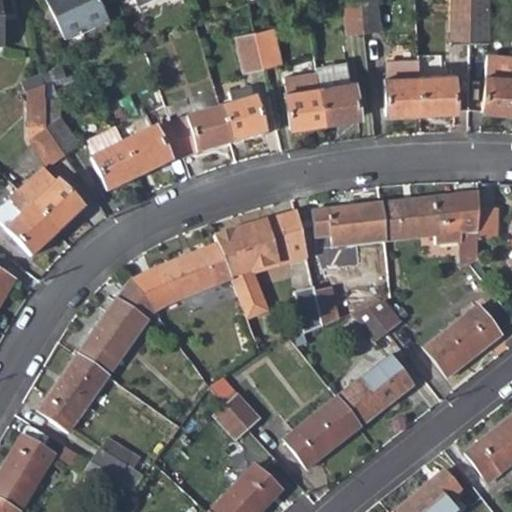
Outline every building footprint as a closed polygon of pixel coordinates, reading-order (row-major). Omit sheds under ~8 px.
[(43,0),(64,40),(108,20),(97,0),(43,0)] [(357,0),(358,1),(361,33),(379,32),(375,0),(357,0)] [(448,0),(448,45),(468,45),(467,0),(448,0)] [(487,45),(487,0),(467,0),(468,45),(487,45)] [(258,1),(246,6),(260,70),(280,65),(272,28),(265,30),(258,1)] [(343,35),(361,33),(358,1),(339,3),(343,35)] [(241,74),(260,70),(246,6),(245,4),(229,11),(235,37),(232,38),(241,74)] [(429,56),(417,58),(416,60),(419,116),(453,114),(452,74),(436,75),(436,63),(429,63),(429,56)] [(382,117),(419,116),(416,60),(383,62),(384,78),(380,78),(382,117)] [(84,63),(73,67),(76,74),(87,70),(84,63)] [(344,63),(315,69),(315,70),(317,87),(324,125),(358,119),(352,81),(347,82),(344,63)] [(281,76),(283,93),(317,87),(315,70),(281,76)] [(479,113),(511,116),(511,76),(482,74),(479,113)] [(19,83),(24,96),(43,88),(40,76),(19,83)] [(288,131),(324,125),(317,87),(283,93),(281,93),(288,131)] [(229,106),(218,109),(229,146),(263,136),(253,99),(249,100),(246,89),(227,96),(229,106)] [(25,102),(25,125),(44,125),(43,103),(25,102)] [(58,104),(43,103),(44,125),(44,132),(63,160),(78,149),(60,122),(58,104)] [(182,121),(169,124),(182,160),(229,146),(218,109),(182,119),(182,121)] [(150,130),(120,144),(138,179),(171,164),(182,160),(169,124),(150,130)] [(47,171),(63,160),(44,132),(28,143),(47,171)] [(105,195),(138,179),(120,144),(114,132),(88,146),(94,158),(88,161),(105,195)] [(39,171),(16,193),(19,196),(55,236),(81,212),(55,182),(52,185),(39,171)] [(456,236),(456,271),(468,267),(475,264),(475,241),(475,211),(476,194),(380,205),(384,244),(456,236)] [(29,260),(55,236),(19,196),(8,206),(6,204),(0,209),(0,226),(4,231),(2,233),(29,260)] [(329,251),(384,244),(380,205),(311,212),(313,241),(329,240),(329,251)] [(498,212),(475,211),(475,241),(497,243),(498,212)] [(295,215),(277,220),(289,262),(304,258),(295,215)] [(277,220),(212,238),(215,245),(230,281),(245,320),(265,312),(249,273),(289,262),(277,220)] [(154,269),(128,282),(152,315),(166,307),(230,281),(215,245),(154,269)] [(0,306),(13,283),(0,274),(0,306)] [(113,301),(75,356),(108,378),(152,315),(128,282),(113,301)] [(305,335),(319,330),(312,295),(311,291),(292,295),(301,337),(305,335)] [(329,291),(312,295),(319,330),(336,322),(329,291)] [(383,303),(398,324),(406,317),(396,304),(394,306),(390,300),(383,303)] [(398,324),(383,303),(367,309),(386,334),(398,324)] [(474,308),(421,351),(445,381),(499,338),(474,308)] [(371,346),(386,334),(367,309),(349,317),(371,346)] [(67,436),(108,378),(75,356),(35,414),(67,436)] [(386,359),(335,400),(359,429),(410,389),(386,359)] [(222,376),(210,387),(223,401),(235,389),(222,376)] [(236,397),(224,408),(246,432),(258,421),(236,397)] [(305,472),(359,429),(335,400),(280,443),(305,472)] [(234,444),(246,432),(224,408),(212,419),(234,444)] [(486,486),(511,466),(511,416),(463,455),(486,486)] [(20,437),(0,469),(0,505),(11,511),(19,511),(52,456),(20,437)] [(99,451),(123,466),(131,455),(106,440),(99,451)] [(138,460),(131,455),(123,466),(99,451),(97,450),(88,464),(124,487),(130,491),(141,477),(130,471),(138,460)] [(115,501),(124,487),(88,464),(79,479),(115,501)] [(240,479),(248,487),(259,475),(251,468),(240,479)] [(441,472),(393,511),(454,511),(448,504),(460,494),(441,472)] [(240,479),(209,511),(260,511),(278,493),(259,475),(248,487),(240,479)]
